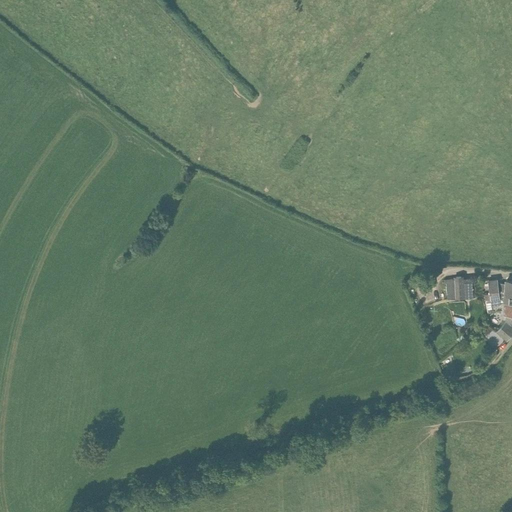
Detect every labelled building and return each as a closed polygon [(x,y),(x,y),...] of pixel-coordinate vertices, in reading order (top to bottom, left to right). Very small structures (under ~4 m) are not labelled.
[(454,299),(464,298),(463,278),(463,276),(453,276),(453,279),(454,299)] [(463,278),(464,298),(473,298),(472,278),(463,278)] [(505,284),(498,282),(497,279),(487,281),(489,293),(493,312),(493,311),(501,304),(504,302),(511,302),(511,280),(505,280),(505,284)] [(511,302),(504,302),(502,316),(505,316),(505,321),(496,331),(507,341),(511,334),(511,326),(510,325),(511,323),(511,302)] [(486,336),(493,329),(485,322),(479,329),(486,336)] [(462,333),(456,338),(460,342),(465,337),(462,333)] [(449,380),(458,377),(454,365),(446,368),(449,380)]
